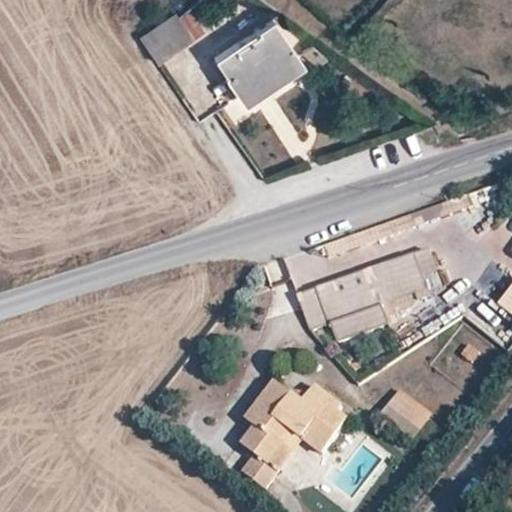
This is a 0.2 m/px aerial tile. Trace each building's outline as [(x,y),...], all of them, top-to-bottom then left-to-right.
[(196,44),(177,13),(141,35),(160,66),(196,44)] [(304,69),(273,22),(216,60),(247,107),(304,69)] [(432,254),(300,296),(311,326),(442,284),(432,254)] [(511,283),(498,303),(511,312),(511,283)] [(481,354),(469,345),(461,357),(473,365),(481,354)] [(240,473),(264,492),(277,475),(268,468),(294,435),(304,443),(320,456),(347,423),(337,415),(342,409),(314,387),(300,405),(273,384),(243,423),(252,430),(239,446),(253,457),(240,473)] [(393,396),(427,423),(432,416),(398,390),(393,396)] [(384,408),(418,434),(427,423),(393,396),(384,408)] [(268,468),(277,475),(304,443),(294,435),(268,468)]
